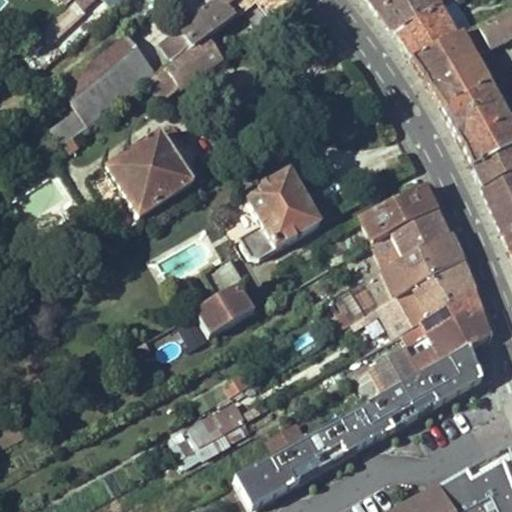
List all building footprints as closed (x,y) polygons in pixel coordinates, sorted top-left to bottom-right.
[(56,0),(66,9),(71,4),(75,0),(56,0)] [(177,0),(155,0),(165,10),(177,0)] [(225,20),(250,0),(211,0),(218,8),(161,47),(170,60),(183,52),(190,60),(208,49),(234,29),(225,20)] [(303,4),(299,0),(251,0),(235,13),(241,20),(256,11),(269,29),(303,4)] [(356,0),(373,22),(410,0),(356,0)] [(431,0),(410,0),(373,22),(388,42),(439,13),(431,0)] [(68,27),(82,14),(71,4),(66,9),(57,16),(68,27)] [(446,28),(439,13),(388,42),(400,57),(446,28)] [(509,84),(492,52),(511,41),(511,14),(458,47),(410,73),(440,117),(488,90),(498,85),(500,89),(509,84)] [(34,60),(68,27),(57,16),(17,53),(26,62),(32,57),(34,60)] [(458,47),(446,28),(400,57),(410,73),(458,47)] [(86,130),(150,83),(155,79),(122,39),(59,93),(75,114),(86,130)] [(167,105),(224,69),(208,49),(190,60),(155,79),(150,83),(167,105)] [(511,160),(511,122),(508,125),(488,90),(440,117),(473,181),(511,160)] [(86,130),(75,114),(52,132),(62,147),(86,130)] [(191,197),(156,144),(101,181),(137,234),(191,197)] [(511,160),(473,181),(480,195),(511,179),(511,160)] [(511,238),(511,179),(480,195),(502,244),(511,238)] [(259,237),(272,262),(320,236),(289,182),(242,209),(259,237)] [(385,240),(435,216),(429,203),(425,196),(355,231),(365,250),(376,244),(385,240)] [(398,265),(447,241),(435,216),(385,240),(392,252),(385,255),(389,262),(395,259),(398,265)] [(249,269),(258,269),(272,262),(259,237),(238,248),(249,269)] [(511,261),(511,238),(502,244),(510,262),(511,261)] [(392,252),(385,240),(376,244),(389,270),(398,265),(395,259),(389,262),(385,255),(392,252)] [(408,295),(460,268),(447,241),(398,265),(389,270),(377,276),(388,305),(393,303),(408,295)] [(200,279),(215,305),(236,293),(241,290),(226,262),(200,279)] [(425,324),(471,298),(460,268),(408,295),(425,324)] [(388,305),(377,276),(362,284),(375,312),(388,305)] [(249,316),(236,293),(215,305),(193,317),(207,341),(249,316)] [(459,329),(480,319),(471,298),(425,324),(418,328),(425,342),(457,324),(459,329)] [(409,332),(393,303),(388,305),(375,312),(391,343),(402,337),(409,332)] [(351,331),(343,317),(328,326),(336,340),(351,331)] [(465,362),(491,346),(480,319),(459,329),(457,324),(425,342),(435,360),(414,371),(404,353),(371,375),(388,404),(465,362)] [(425,342),(418,328),(409,332),(402,337),(409,350),(425,342)] [(203,391),(236,372),(230,361),(221,366),(220,364),(196,377),(203,391)] [(276,468),(232,492),(242,511),(272,511),(288,503),(371,456),(480,398),(465,362),(388,404),(381,408),(307,450),(276,468)] [(388,404),(371,375),(351,387),(364,410),(378,403),(381,408),(388,404)] [(228,401),(246,390),(241,380),(222,390),(228,401)] [(176,429),(228,401),(222,390),(221,388),(170,417),(176,429)] [(200,462),(228,447),(223,439),(238,431),(243,424),(234,407),(185,434),(200,462)] [(264,448),(276,468),(307,450),(295,430),(264,448)] [(511,511),(511,476),(504,456),(407,511),(511,511)]
